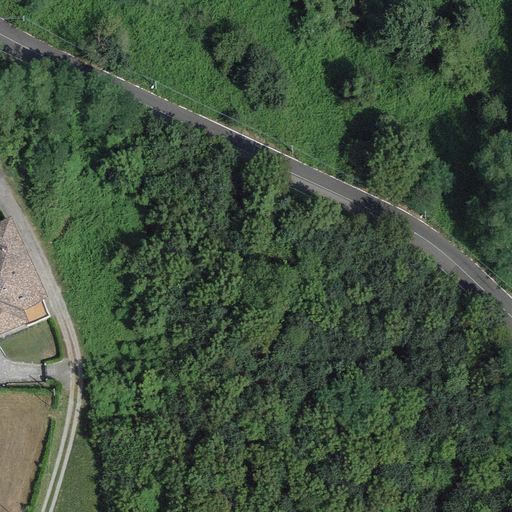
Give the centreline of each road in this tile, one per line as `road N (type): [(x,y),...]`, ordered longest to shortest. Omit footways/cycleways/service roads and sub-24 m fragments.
road 1 (unclassified): [(511,314),(398,227),(0,31)]
road 2 (track): [(0,192),(46,277),(74,365),(65,445),(44,511)]
